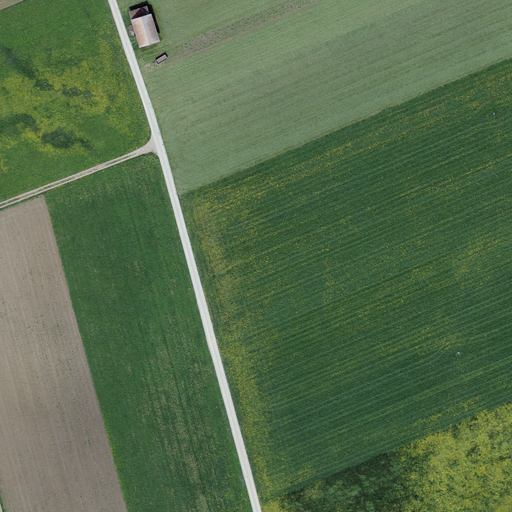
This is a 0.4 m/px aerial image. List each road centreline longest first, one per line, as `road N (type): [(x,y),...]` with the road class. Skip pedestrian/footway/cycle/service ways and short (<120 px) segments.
road 1 (track): [(114,0),(260,511)]
road 2 (track): [(0,207),(160,146)]
